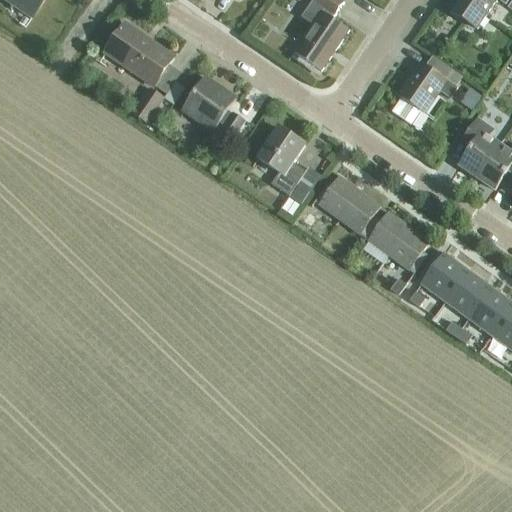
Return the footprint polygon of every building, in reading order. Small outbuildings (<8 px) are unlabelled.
[(2,0),(32,19),(45,0),(2,0)] [(321,74),(349,33),(333,21),(345,4),(338,0),(315,0),(301,21),(312,28),(294,55),(321,74)] [(370,0),(349,0),(365,11),(372,1),(370,0)] [(506,7),(510,0),(462,0),(452,15),(477,32),(497,2),(506,7)] [(155,88),(175,59),(125,25),(105,54),(155,88)] [(450,101),(457,90),(422,65),(399,99),(402,101),(393,114),(411,127),(420,114),(424,116),(439,93),(450,101)] [(227,148),(245,122),(234,114),(233,115),(227,112),(235,100),(207,80),(184,113),(213,133),(219,124),(225,127),(216,140),(227,148)] [(147,124),(164,100),(151,91),(134,115),(147,124)] [(469,92),(459,106),(471,114),(480,100),(469,92)] [(478,180),(500,147),(490,140),(495,132),(478,121),(464,141),(474,148),(460,168),(478,180)] [(280,129),(258,160),(279,175),(272,186),(302,206),(310,195),(298,186),(307,173),(294,165),(306,148),(280,129)] [(500,147),(478,180),(496,192),(509,172),(511,173),(511,153),(511,154),(500,147)] [(341,222),(361,194),(341,179),(335,189),(329,185),(316,203),(341,222)] [(361,194),(341,222),(365,239),(379,221),(375,218),(382,209),(361,194)] [(384,224),(379,221),(365,239),(389,257),(410,229),(390,215),(384,224)] [(410,229),(389,257),(415,275),(428,257),(424,254),(431,245),(410,229)] [(366,268),(375,259),(365,249),(355,258),(366,268)] [(445,256),(421,287),(445,305),(468,273),(445,256)] [(468,273),(445,305),(469,322),(473,315),(492,290),(468,273)] [(473,315),(469,322),(492,339),(511,312),(511,304),(492,290),(473,315)] [(417,298),(412,304),(417,308),(421,302),(417,298)] [(511,312),(492,339),(511,353),(511,312)] [(457,326),(451,331),(458,336),(463,331),(457,326)] [(463,331),(458,336),(464,340),(468,336),(463,331)]
